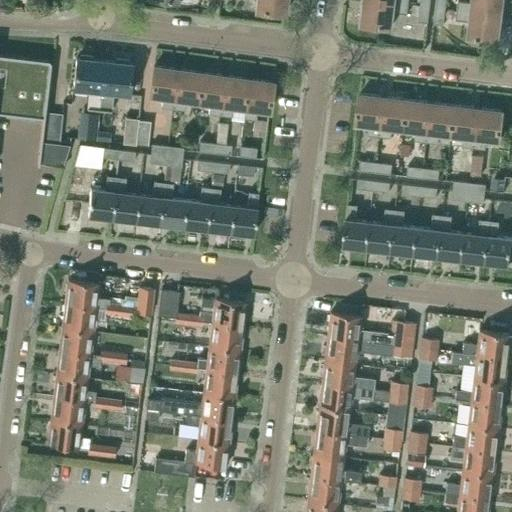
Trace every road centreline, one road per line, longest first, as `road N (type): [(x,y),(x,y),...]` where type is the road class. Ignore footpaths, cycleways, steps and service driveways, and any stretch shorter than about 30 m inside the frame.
road 1 (residential): [(3,511),(30,247)]
road 2 (unclassified): [(292,282),(30,247)]
road 3 (residential): [(267,511),(292,282)]
road 4 (residential): [(292,282),(323,54)]
road 5 (residential): [(101,25),(323,54)]
road 6 (unclassified): [(511,309),(292,282)]
road 7 (residential): [(323,54),(511,77)]
